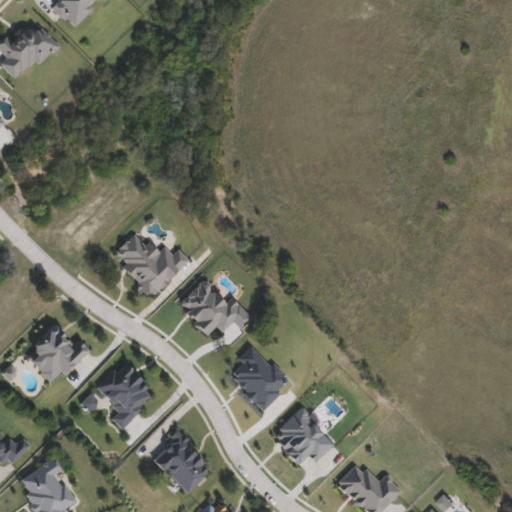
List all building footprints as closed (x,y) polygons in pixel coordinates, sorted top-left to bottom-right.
[(99,0),(71,28),(52,8),(58,3),(55,0),(99,0)] [(75,340),(86,353),(50,386),(27,362),(34,356),(27,348),(51,326),(69,346),(75,340)] [(95,390),(123,366),(153,400),(118,429),(110,419),(116,414),(95,390)] [(0,432),(12,445),(20,437),(29,448),(6,468),(0,461),(0,432)] [(211,470),(187,496),(148,460),(173,434),(211,470)] [(33,511),(15,480),(54,457),(62,470),(55,474),(74,504),(60,511),(33,511)] [(201,511),(211,502),(221,511),(201,511)]
